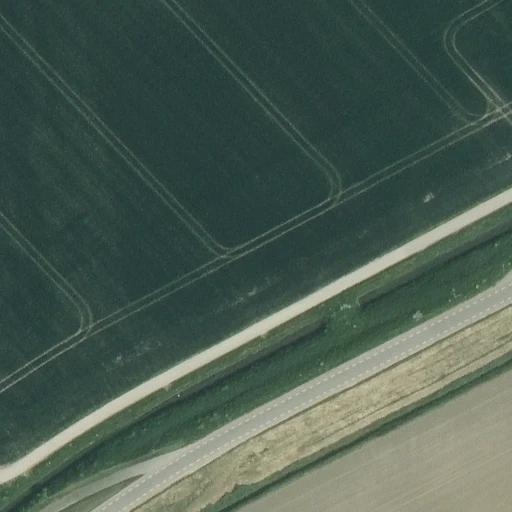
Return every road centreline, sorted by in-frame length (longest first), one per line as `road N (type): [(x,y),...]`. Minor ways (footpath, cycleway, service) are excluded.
road 1 (tertiary): [(199,454),(511,295)]
road 2 (unclassified): [(52,511),(91,487),(199,454)]
